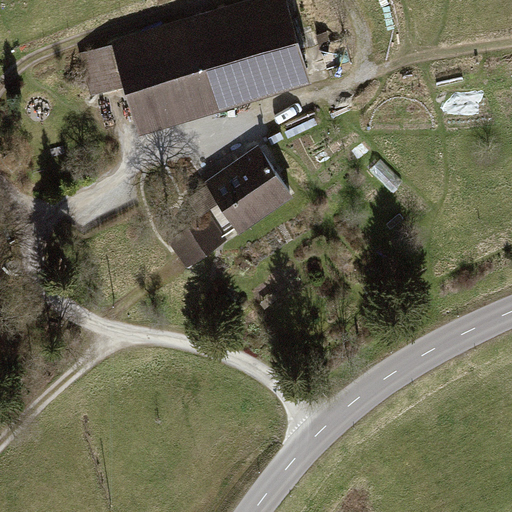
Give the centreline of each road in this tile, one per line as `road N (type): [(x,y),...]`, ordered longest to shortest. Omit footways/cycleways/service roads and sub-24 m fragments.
road 1 (unknown): [(124,331),(75,313),(45,291),(25,271),(23,236),(100,182),(220,120),(248,84)]
road 2 (track): [(321,431),(249,364),(194,343),(124,331),(0,450)]
road 3 (secondary): [(511,313),(370,391),(321,431),(254,511)]
